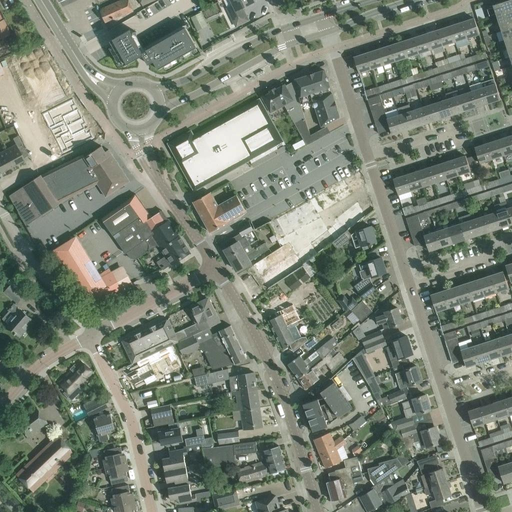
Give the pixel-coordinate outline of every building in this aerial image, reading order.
[(123,0),(105,8),(106,10),(101,12),(105,22),(133,10),(127,0),(123,0)] [(223,0),(227,7),(229,11),(236,26),(248,21),(242,8),(255,2),(253,0),(223,0)] [(489,16),(496,14),(511,8),(511,0),(508,0),(493,5),(494,7),(487,9),(489,16)] [(511,18),(511,8),(496,14),(498,22),(511,18)] [(197,31),(207,25),(201,12),(190,17),(197,31)] [(0,38),(10,34),(3,20),(2,20),(0,16),(0,38)] [(479,34),(474,18),(462,22),(467,38),(479,34)] [(511,27),(511,18),(498,22),(501,31),(511,27)] [(467,38),(462,22),(450,26),(455,42),(467,38)] [(455,42),(450,26),(438,30),(443,46),(455,42)] [(511,37),(511,27),(501,31),(504,40),(511,37)] [(110,41),(124,66),(143,55),(148,64),(153,62),(158,70),(197,48),(185,28),(147,50),(143,53),(134,37),(136,36),(136,35),(137,35),(137,34),(137,33),(137,32),(136,32),(135,32),(134,32),(134,33),(133,33),(133,34),(133,35),(130,30),(110,41)] [(443,46),(438,30),(426,34),(431,49),(443,46)] [(431,49),(426,34),(414,38),(419,53),(431,49)] [(419,53),(414,38),(402,42),(407,57),(419,53)] [(407,57),(402,42),(390,46),(395,61),(407,57)] [(395,61),(390,46),(378,50),(383,65),(395,61)] [(37,48),(21,55),(26,65),(42,58),(37,48)] [(383,65),(378,50),(366,54),(371,69),(383,65)] [(475,61),(486,58),(484,52),(473,56),(475,61)] [(366,54),(354,57),(359,73),(371,69),(366,54)] [(462,65),(475,61),(473,56),(461,60),(462,65)] [(42,58),(26,65),(31,75),(32,75),(47,67),(42,58)] [(450,69),(462,65),(461,60),(449,64),(450,69)] [(477,70),(489,66),(487,60),(475,64),(477,70)] [(438,73),(450,69),(449,64),(437,68),(438,73)] [(465,74),(477,70),(475,64),(464,68),(465,74)] [(47,67),(32,75),(37,84),(53,77),(48,67),(47,67)] [(426,77),(438,73),(437,68),(425,72),(426,77)] [(453,78),(465,74),(464,68),(452,72),(453,78)] [(293,80),(294,83),(301,105),(312,102),(320,128),(331,122),(339,117),(324,70),(293,80)] [(414,81),(426,77),(425,72),(413,76),(414,81)] [(441,82),(453,78),(452,72),(440,76),(441,82)] [(402,85),(414,81),(413,76),(401,80),(402,85)] [(432,85),(441,82),(440,76),(428,80),(431,90),(434,89),(432,85)] [(53,77),(37,84),(41,94),(57,86),(53,77)] [(390,89),(402,85),(401,80),(389,83),(390,89)] [(431,91),(431,90),(428,80),(416,84),(417,89),(420,88),(422,94),(431,91)] [(301,105),(294,83),(286,87),(285,85),(276,90),(275,88),(269,91),(270,93),(262,97),(271,113),(284,105),(306,145),(320,138),(317,131),(310,135),(306,123),(300,105),(301,105)] [(378,93),(390,89),(389,83),(377,87),(378,93)] [(415,90),(417,89),(416,84),(404,87),(405,93),(407,98),(417,95),(415,90)] [(500,99),(495,84),(483,88),(488,103),(500,99)] [(57,86),(41,94),(46,104),(62,96),(57,86)] [(377,87),(374,88),(365,91),(366,96),(378,93),(377,87)] [(393,97),(405,93),(404,87),(392,91),(393,97)] [(488,103),(483,88),(471,92),(476,107),(488,103)] [(392,91),(380,95),(381,100),(382,101),(393,97),(392,91)] [(476,107),(471,92),(459,96),(464,111),(476,107)] [(381,100),(380,95),(367,99),(369,106),(381,102),(381,101),(382,101),(381,100)] [(464,111),(459,96),(447,100),(452,115),(464,111)] [(284,142),(260,99),(194,135),(191,131),(168,144),(194,191),(239,166),(284,142)] [(71,100),(40,115),(47,130),(48,130),(60,154),(91,139),(88,133),(85,135),(81,126),(84,125),(81,118),(80,119),(76,109),(72,111),(70,107),(74,105),(71,100)] [(452,115),(447,100),(435,103),(440,119),(452,115)] [(371,111),(383,107),(381,102),(369,106),(371,111)] [(440,119),(435,103),(423,107),(428,123),(440,119)] [(396,109),(398,115),(399,115),(404,130),(416,127),(411,111),(409,105),(396,109)] [(373,117),(385,113),(383,107),(371,111),(373,117)] [(428,123),(423,107),(411,111),(416,127),(428,123)] [(375,122),(387,118),(385,113),(373,117),(375,122)] [(399,115),(398,115),(387,119),(389,124),(390,130),(392,134),(404,130),(399,115)] [(389,124),(387,119),(387,118),(375,122),(377,128),(389,124)] [(390,130),(389,124),(377,128),(378,134),(390,130)] [(511,152),(511,139),(511,136),(499,140),(504,155),(511,152)] [(504,155),(499,140),(487,144),(492,159),(504,155)] [(17,148),(16,144),(6,150),(15,166),(24,161),(23,159),(28,156),(22,145),(17,148)] [(472,156),(476,171),(482,170),(480,163),(492,159),(487,144),(475,148),(477,154),(472,156)] [(18,212),(22,219),(23,219),(26,225),(42,214),(42,215),(60,203),(59,202),(97,183),(106,197),(121,187),(129,181),(109,151),(106,153),(101,146),(85,157),(83,155),(41,176),(41,175),(23,187),(17,192),(16,191),(9,196),(14,205),(15,204),(19,212),(18,212)] [(15,166),(6,150),(0,152),(0,159),(6,170),(15,166)] [(471,171),(466,156),(453,160),(458,175),(471,171)] [(458,175),(453,160),(441,164),(446,179),(458,175)] [(446,179),(441,164),(429,168),(434,183),(446,179)] [(434,183),(429,168),(417,171),(422,187),(434,183)] [(422,187),(417,171),(405,175),(410,191),(422,187)] [(405,175),(393,179),(398,195),(410,191),(405,175)] [(511,179),(510,175),(501,178),(503,184),(511,180),(511,179)] [(482,191),(479,179),(463,184),(465,190),(463,190),(465,196),(482,191)] [(500,185),(498,179),(486,183),(487,189),(500,185)] [(503,193),(511,189),(511,183),(501,187),(503,193)] [(359,202),(369,197),(364,186),(353,192),(356,199),(349,202),(349,204),(358,200),(359,202)] [(491,197),(503,193),(501,187),(489,191),(491,197)] [(461,191),(451,195),(453,200),(463,197),(461,191)] [(489,191),(480,194),(481,200),(491,197),(489,191)] [(227,222),(246,211),(237,195),(218,206),(211,192),(193,202),(210,232),(228,222),(227,222)] [(122,203),(101,218),(113,236),(125,253),(129,258),(134,259),(149,250),(150,245),(146,240),(153,235),(151,232),(168,220),(163,219),(159,213),(152,218),(136,194),(122,203)] [(451,195),(442,198),(444,203),(453,200),(451,195)] [(475,196),(465,199),(467,205),(476,201),(475,196)] [(437,199),(427,202),(429,208),(439,204),(437,199)] [(465,199),(456,202),(458,208),(467,205),(465,199)] [(426,203),(418,205),(420,211),(429,208),(427,202),(426,203)] [(501,228),(511,224),(511,220),(508,208),(506,202),(494,206),(496,212),(501,228)] [(409,205),(402,208),(403,210),(403,211),(405,215),(414,212),(415,212),(413,207),(412,204),(409,205)] [(451,204),(441,207),(443,212),(453,209),(451,204)] [(344,205),(330,214),(333,217),(347,208),(344,205)] [(441,207),(432,210),(434,216),(443,212),(441,207)] [(427,211),(417,215),(419,220),(429,217),(427,211)] [(501,228),(496,212),(484,216),(489,232),(501,228)] [(419,220),(417,215),(406,218),(408,224),(419,220)] [(470,215),(458,218),(460,224),(465,239),(477,235),(472,220),(470,215)] [(489,232),(484,216),(472,220),(477,235),(489,232)] [(168,220),(151,232),(153,235),(159,243),(167,256),(172,264),(173,264),(190,253),(169,220),(168,220)] [(409,230),(421,226),(419,220),(408,224),(409,230)] [(249,232),(253,230),(250,223),(238,229),(240,233),(241,236),(249,232)] [(465,239),(460,224),(448,228),(453,243),(465,239)] [(352,236),(352,237),(355,248),(369,245),(371,244),(371,243),(376,242),(371,226),(365,228),(357,231),(355,232),(351,235),(352,236)] [(411,235),(422,232),(421,226),(409,230),(411,235)] [(453,243),(448,228),(436,232),(441,247),(453,243)] [(336,249),(352,237),(352,236),(351,235),(348,230),(341,236),(332,243),(336,249)] [(233,245),(224,250),(228,257),(250,245),(255,242),(249,232),(241,236),(240,233),(230,239),(233,245)] [(424,237),(424,236),(422,232),(411,235),(413,241),(424,237)] [(441,247),(436,232),(424,236),(424,237),(426,243),(429,251),(441,247)] [(82,263),(89,258),(76,237),(54,251),(85,300),(91,296),(95,303),(121,289),(132,283),(121,288),(114,275),(108,278),(96,285),(82,263)] [(424,237),(413,241),(415,246),(426,243),(424,237)] [(265,243),(253,250),(250,245),(228,257),(236,270),(250,262),(250,261),(269,249),(265,243)] [(367,262),(359,265),(361,271),(359,271),(360,272),(361,271),(363,279),(363,280),(364,280),(386,272),(381,257),(367,262)] [(161,261),(160,264),(163,268),(163,269),(169,266),(164,259),(161,261)] [(286,296),(293,291),(316,273),(308,261),(284,279),(285,281),(279,286),(286,296)] [(316,274),(325,286),(331,282),(322,270),(316,274)] [(508,287),(503,272),(491,276),(496,291),(508,287)] [(491,276),(479,279),(484,296),(496,292),(496,291),(491,276)] [(479,279),(467,283),(472,300),(484,296),(479,279)] [(359,293),(363,298),(376,289),(372,283),(359,293)] [(467,283),(455,287),(460,304),(472,300),(467,283)] [(6,292),(18,302),(23,296),(11,286),(6,292)] [(455,287),(443,291),(448,308),(460,304),(455,287)] [(443,291),(431,295),(436,312),(448,308),(443,291)] [(339,300),(347,311),(356,303),(352,298),(348,301),(344,296),(339,300)] [(135,335),(122,341),(132,363),(136,362),(142,359),(171,345),(179,341),(209,328),(212,327),(221,322),(220,322),(218,323),(212,311),(215,310),(210,299),(206,298),(190,306),(193,313),(191,314),(198,329),(186,334),(183,329),(175,333),(168,319),(156,325),(150,328),(141,332),(134,335),(135,335)] [(363,300),(356,306),(351,311),(361,322),(366,317),(373,311),(363,300)] [(503,312),(511,308),(511,302),(501,307),(503,312)] [(300,320),(293,304),(275,312),(277,317),(269,320),(282,348),(290,344),(293,351),(306,342),(303,338),(301,338),(294,322),(300,320)] [(6,326),(15,335),(17,333),(20,336),(33,321),(21,310),(14,305),(8,311),(0,320),(7,326),(6,326)] [(499,307),(489,310),(491,316),(500,313),(499,307)] [(375,317),(377,324),(387,321),(389,327),(393,326),(402,323),(397,308),(385,312),(385,314),(375,317)] [(489,310),(479,314),(481,319),(491,316),(489,310)] [(511,311),(503,315),(504,321),(505,321),(506,325),(511,323),(511,311)] [(474,315),(465,318),(467,324),(476,320),(474,315)] [(503,315),(493,318),(495,324),(504,321),(503,315)] [(459,320),(458,316),(452,318),(453,322),(454,327),(467,324),(465,318),(459,320)] [(488,320),(478,323),(480,328),(490,325),(488,320)] [(450,323),(441,326),(441,327),(442,331),(452,328),(450,323)] [(478,323),(469,326),(471,332),(471,331),(478,329),(480,328),(478,323)] [(212,335),(209,328),(179,341),(185,355),(199,348),(206,352),(204,352),(213,369),(234,364),(247,358),(231,325),(218,331),(218,332),(212,335)] [(364,346),(383,337),(380,330),(361,338),(364,346)] [(456,336),(454,331),(443,334),(445,340),(456,336)] [(497,339),(502,355),(511,352),(511,344),(509,335),(497,339)] [(393,345),(387,347),(391,361),(394,369),(408,364),(405,356),(413,354),(409,342),(408,343),(406,337),(407,336),(401,338),(398,338),(392,340),(393,345)] [(447,346),(458,342),(456,336),(445,340),(447,346)] [(364,346),(367,353),(386,345),(383,337),(364,346)] [(316,351),(319,356),(321,358),(328,353),(333,348),(337,343),(333,338),(316,351)] [(502,355),(497,339),(485,343),(490,359),(502,355)] [(467,343),(469,348),(461,350),(462,354),(464,359),(466,367),(478,363),(473,347),(471,341),(467,343)] [(449,351),(460,348),(458,342),(447,346),(449,351)] [(490,359),(485,343),(473,347),(478,363),(490,359)] [(136,373),(130,376),(135,385),(144,380),(146,385),(157,380),(155,375),(156,374),(152,365),(175,354),(171,345),(142,359),(136,362),(139,367),(134,370),(136,373)] [(462,354),(461,350),(460,348),(449,351),(451,357),(462,354)] [(361,350),(352,358),(366,381),(372,378),(373,378),(374,377),(375,377),(361,350)] [(332,358),(328,353),(321,358),(312,366),(309,368),(310,370),(298,378),(306,389),(317,381),(315,378),(321,374),(318,370),(326,364),(331,370),(344,359),(338,352),(332,358)] [(462,354),(451,357),(452,363),(464,359),(462,354)] [(321,358),(319,356),(306,365),(299,356),(288,364),(298,378),(310,370),(309,368),(312,366),(321,358)] [(80,386),(93,373),(81,361),(75,367),(74,365),(70,369),(72,370),(59,382),(66,390),(63,393),(71,402),(83,390),(80,386)] [(398,381),(400,388),(408,386),(421,382),(416,366),(403,370),(404,371),(395,374),(398,381)] [(194,377),(197,387),(216,383),(214,372),(205,374),(194,377)] [(254,373),(229,377),(231,392),(235,391),(246,389),(246,390),(249,390),(249,392),(257,390),(254,373)] [(372,378),(366,381),(369,386),(377,401),(381,398),(380,395),(381,395),(372,378)] [(352,408),(343,395),(334,382),(321,392),(339,418),(352,408)] [(377,401),(380,408),(381,409),(385,407),(384,406),(391,403),(410,395),(407,386),(400,388),(401,390),(381,398),(377,401)] [(237,403),(233,404),(234,412),(243,410),(260,408),(257,390),(249,392),(249,390),(246,390),(246,389),(235,391),(237,403)] [(414,406),(417,415),(421,413),(429,411),(431,410),(426,395),(420,397),(412,399),(413,400),(404,402),(402,403),(404,410),(406,409),(414,406)] [(328,426),(323,412),(318,399),(303,404),(313,432),(328,426)] [(509,415),(504,400),(492,403),(497,419),(509,415)] [(99,402),(90,407),(86,409),(90,416),(103,410),(99,402)] [(497,419),(492,403),(481,407),(485,423),(497,419)] [(172,405),(152,407),(153,417),(173,414),(172,405)] [(33,433),(48,423),(37,407),(16,422),(23,431),(28,427),(33,433)] [(481,407),(468,411),(473,427),(485,423),(481,407)] [(232,412),(234,421),(242,420),(243,429),(263,426),(260,408),(243,410),(234,412),(232,412)] [(98,436),(100,442),(108,440),(106,433),(117,430),(115,422),(113,422),(110,413),(94,418),(97,427),(95,428),(97,436),(98,436)] [(417,415),(412,417),(411,416),(406,418),(402,419),(391,423),(394,428),(395,431),(414,425),(420,423),(417,415)] [(361,416),(351,425),(355,430),(366,421),(361,416)] [(180,428),(179,422),(169,424),(170,430),(159,432),(161,445),(183,441),(180,428)] [(414,425),(395,431),(401,442),(404,448),(405,448),(416,445),(415,442),(424,439),(426,447),(431,446),(435,444),(438,452),(443,450),(441,443),(438,432),(437,433),(435,427),(430,428),(423,431),(420,423),(414,425)] [(511,430),(511,431),(509,423),(499,426),(502,434),(504,439),(511,436),(511,430)] [(238,431),(218,434),(219,446),(239,443),(238,431)] [(342,461),(344,460),(348,459),(343,446),(347,443),(342,436),(334,442),(330,433),(314,439),(326,468),(335,465),(342,461)] [(502,434),(493,437),(494,442),(504,439),(502,434)] [(16,474),(33,492),(75,452),(59,435),(16,474)] [(204,436),(185,439),(186,446),(189,446),(193,445),(202,443),(202,448),(214,447),(212,438),(205,439),(204,436)] [(488,439),(478,442),(480,447),(489,444),(488,439)] [(202,448),(202,451),(204,459),(205,459),(207,468),(235,464),(234,455),(245,454),(255,453),(257,451),(256,441),(246,443),(239,443),(219,446),(214,447),(202,448)] [(202,443),(193,445),(194,452),(202,451),(202,448),(202,443)] [(501,443),(492,446),(493,451),(494,452),(495,457),(496,459),(502,457),(499,449),(503,448),(501,443)] [(351,450),(356,457),(363,452),(357,445),(351,450)] [(493,451),(492,446),(481,450),(482,456),(494,452),(493,451)] [(121,447),(104,451),(106,459),(105,460),(106,468),(127,463),(125,455),(123,455),(121,447)] [(267,464),(254,468),(236,472),(239,482),(286,468),(279,447),(263,451),(267,464)] [(170,457),(163,459),(165,470),(186,466),(184,455),(188,455),(188,453),(187,448),(184,449),(180,450),(181,455),(170,457)] [(484,461),(495,457),(494,452),(482,456),(484,461)] [(379,465),(367,469),(370,478),(375,485),(389,475),(409,462),(403,454),(397,458),(379,463),(379,465)] [(344,460),(345,468),(359,464),(357,457),(348,459),(344,460)] [(420,469),(422,475),(420,476),(425,489),(432,487),(447,482),(445,476),(442,469),(443,469),(443,468),(438,470),(437,464),(432,465),(430,457),(416,461),(420,469)] [(497,463),(496,459),(495,457),(484,461),(486,467),(497,463)] [(106,468),(108,476),(110,475),(112,484),(128,481),(126,472),(128,471),(127,463),(106,468)] [(499,468),(498,466),(497,463),(486,467),(488,472),(499,468)] [(511,480),(511,467),(510,463),(498,466),(499,468),(501,474),(504,483),(511,480)] [(359,464),(345,468),(335,470),(335,471),(329,473),(331,481),(327,483),(332,501),(346,497),(344,487),(354,484),(354,483),(363,480),(359,464)] [(165,470),(167,482),(186,479),(187,484),(189,484),(193,483),(192,477),(188,478),(186,466),(165,470)] [(499,468),(488,472),(490,478),(501,474),(499,468)] [(368,511),(371,509),(372,511),(376,511),(390,505),(389,503),(398,499),(405,495),(410,493),(406,484),(397,489),(389,475),(375,485),(371,487),(373,490),(362,496),(362,497),(360,498),(368,511)] [(432,487),(425,489),(427,495),(434,493),(436,500),(429,502),(431,508),(435,507),(444,504),(442,498),(452,495),(451,494),(449,488),(447,482),(432,487)] [(170,500),(176,499),(189,496),(190,502),(197,501),(195,494),(192,495),(189,484),(187,484),(168,488),(170,500)] [(128,485),(112,489),(114,497),(111,497),(113,506),(134,501),(132,493),(130,494),(128,485)] [(213,496),(216,510),(240,504),(236,490),(213,496)] [(417,511),(411,493),(410,493),(405,495),(410,511),(417,511)] [(256,502),(259,511),(287,511),(287,510),(280,511),(276,496),(256,502)] [(113,506),(114,511),(134,511),(134,510),(136,510),(134,501),(113,506)]
